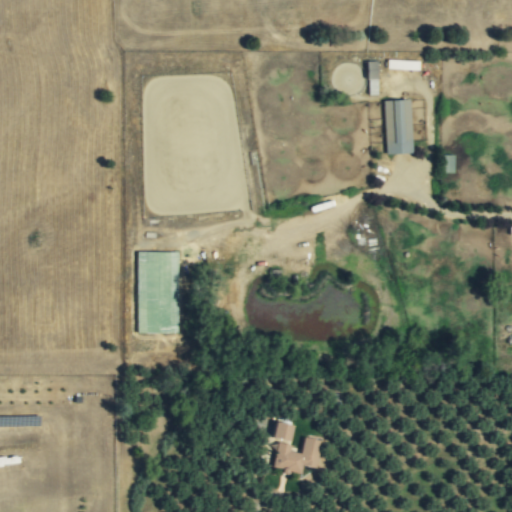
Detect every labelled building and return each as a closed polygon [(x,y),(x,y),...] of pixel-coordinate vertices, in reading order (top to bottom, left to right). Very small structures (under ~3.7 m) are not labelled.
[(416,70),(417,61),(386,60),(386,69),(416,70)] [(375,80),(375,61),(365,62),(365,81),(375,80)] [(408,100),(382,101),(384,155),(410,154),(408,100)] [(271,437),(287,441),(291,426),(274,422),(271,437)] [(300,453),(288,451),(289,445),(276,443),(272,467),(285,470),(284,470),(300,473),(301,466),(316,468),(321,441),(302,437),(300,453)]
